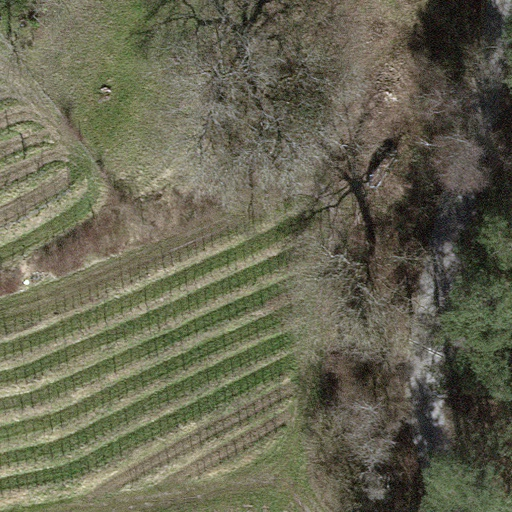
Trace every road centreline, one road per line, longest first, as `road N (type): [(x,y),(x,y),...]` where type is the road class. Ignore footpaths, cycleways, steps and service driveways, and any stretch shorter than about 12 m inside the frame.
road 1 (track): [(502,0),(430,306),(423,417),(470,511)]
road 2 (track): [(77,511),(296,478)]
